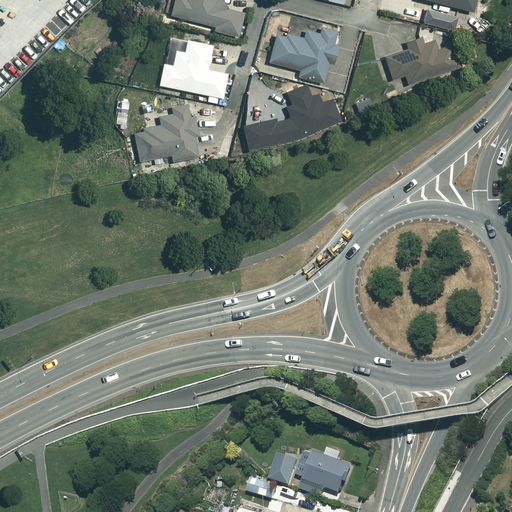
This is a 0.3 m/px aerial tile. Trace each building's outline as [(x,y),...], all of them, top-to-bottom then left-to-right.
[(168,0),(166,13),(232,31),(237,10),(215,4),(215,0),(168,0)] [(452,29),(458,7),(473,11),(476,0),(425,0),(420,21),(452,29)] [(320,30),(303,26),(300,37),(275,31),(267,61),(298,68),(296,75),(321,82),(326,62),(330,63),(334,43),(332,43),(335,30),(321,26),(320,30)] [(420,43),(418,36),(405,40),(407,48),(382,56),(389,78),(402,74),(405,84),(457,67),(450,43),(435,48),(432,39),(420,43)] [(210,44),(185,39),(183,51),(173,49),(170,64),(161,62),(157,83),(220,97),(225,72),(205,68),(210,44)] [(306,94),(304,86),(283,90),(288,116),(272,120),(272,117),(240,124),(245,148),(313,133),(312,130),(338,125),(332,98),(318,101),(315,92),(306,94)] [(187,116),(185,103),(169,106),(170,112),(157,115),(159,125),(128,131),(134,161),(169,154),(170,160),(196,155),(191,134),(195,133),(192,115),(187,116)] [(302,449),(299,458),(274,450),(266,477),(290,485),(293,474),(303,477),(299,488),(321,495),(324,486),(341,492),(350,464),(302,449)] [(275,485),(251,476),(246,490),(271,498),(275,485)] [(230,490),(218,486),(213,502),(224,506),(230,490)] [(313,511),(282,502),(279,511),(277,511),(264,508),(262,511),(313,511)]
